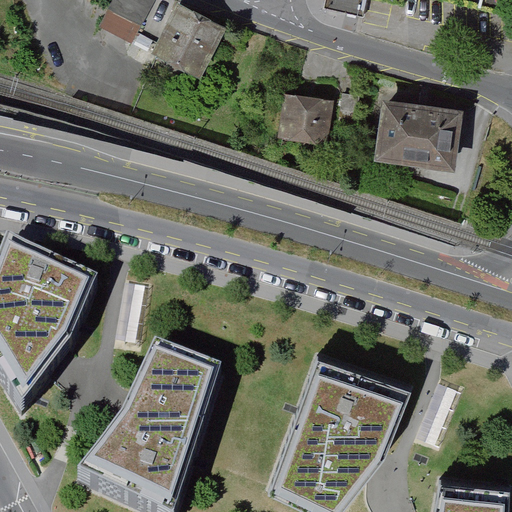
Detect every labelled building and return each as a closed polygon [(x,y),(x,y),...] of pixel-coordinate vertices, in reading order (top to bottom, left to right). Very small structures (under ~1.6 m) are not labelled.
[(131,48),(155,0),(114,0),(112,5),(98,31),(131,48)] [(327,0),(325,11),(364,20),(368,0),(327,0)] [(196,85),(226,34),(179,7),(149,58),(160,64),(196,85)] [(334,106),(284,99),(277,147),(327,154),(334,106)] [(463,118),(380,107),(372,170),(455,181),(463,118)] [(95,291),(11,250),(0,278),(0,374),(23,415),(73,352),(95,291)] [(413,391),(318,357),(272,489),(317,511),(338,511),(384,457),(413,391)] [(135,414),(83,481),(153,511),(173,511),(216,382),(158,361),(135,414)] [(510,511),(511,495),(438,486),(435,511),(510,511)]
